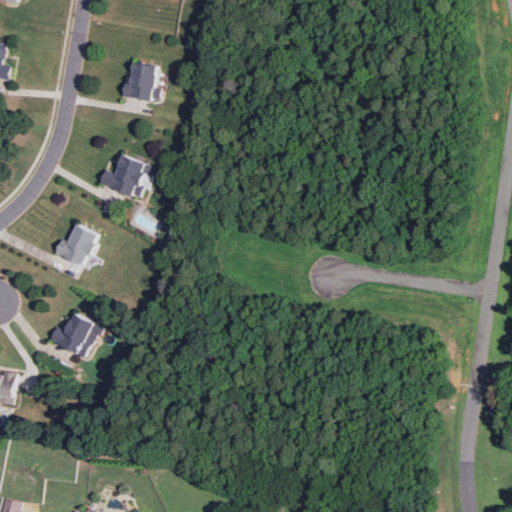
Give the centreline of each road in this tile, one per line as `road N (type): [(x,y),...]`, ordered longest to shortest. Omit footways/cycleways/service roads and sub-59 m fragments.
road 1 (residential): [(511,147),(467,455),(470,511)]
road 2 (residential): [(85,0),(58,149),(27,197),(0,219)]
road 3 (residential): [(490,291),(334,274)]
